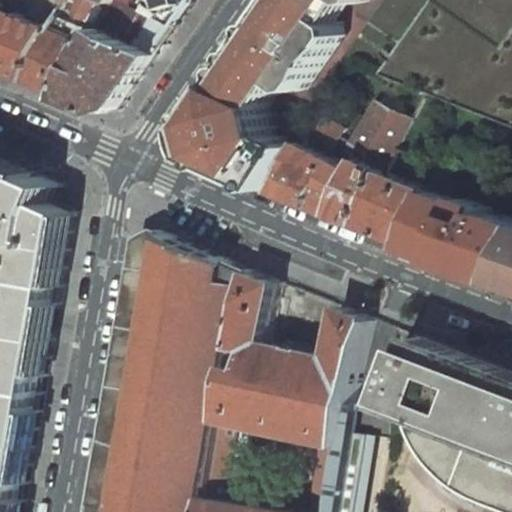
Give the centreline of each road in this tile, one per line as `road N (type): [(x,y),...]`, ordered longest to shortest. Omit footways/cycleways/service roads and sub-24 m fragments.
road 1 (secondary): [(130,160),(511,310)]
road 2 (residential): [(130,160),(114,208),(63,511)]
road 3 (residential): [(240,0),(130,160)]
road 4 (secondary): [(0,104),(130,160)]
